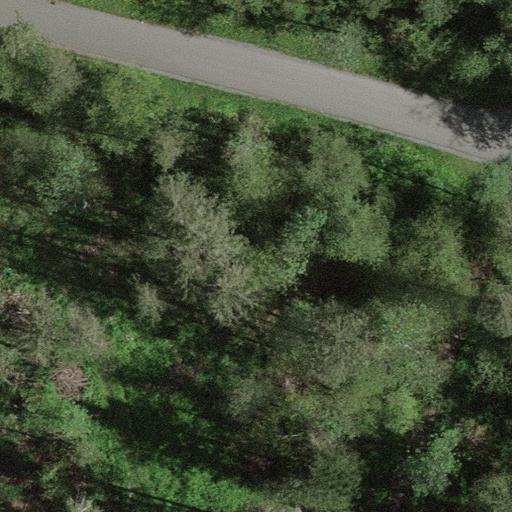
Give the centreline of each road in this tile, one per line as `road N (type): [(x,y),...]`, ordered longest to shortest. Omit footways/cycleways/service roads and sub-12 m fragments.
road 1 (unclassified): [(0,5),(511,146)]
road 2 (track): [(511,183),(479,226),(382,511)]
